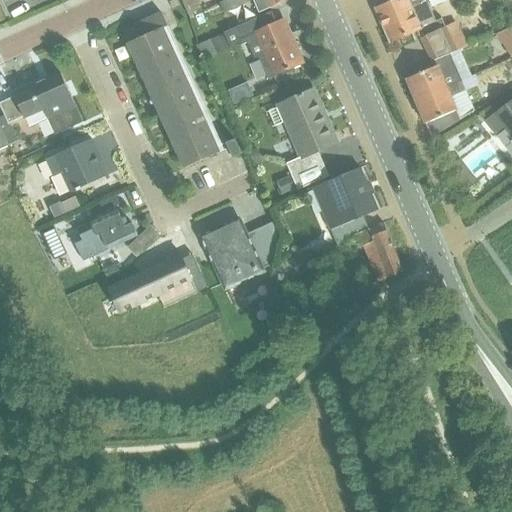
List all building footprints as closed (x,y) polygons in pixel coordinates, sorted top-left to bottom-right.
[(189,15),(202,10),(197,0),(182,0),(184,3),(189,15)] [(223,0),(220,2),(224,12),(251,0),(253,0),(258,12),(285,0),(223,0)] [(430,61),(449,54),(456,51),(440,19),(435,21),(426,1),(428,0),(395,0),(375,9),(389,42),(416,31),(430,61)] [(268,79),(273,77),(303,64),(284,20),(277,23),(272,12),(224,33),(225,34),(231,49),(241,44),(242,45),(247,43),(255,59),(258,58),(268,79)] [(162,13),(140,23),(146,37),(163,29),(168,27),(162,13)] [(128,45),(146,37),(140,23),(122,31),(128,45)] [(497,35),(511,56),(511,34),(507,28),(497,35)] [(139,70),(174,54),(163,29),(146,37),(128,45),(139,70)] [(225,34),(211,40),(217,55),(231,49),(225,34)] [(174,54),(139,70),(151,95),(186,79),(174,54)] [(414,100),(460,81),(449,54),(430,61),(433,66),(405,78),(414,100)] [(83,122),(61,74),(14,96),(14,97),(0,103),(0,105),(5,116),(0,117),(0,124),(10,146),(19,142),(10,123),(24,117),(43,109),(55,135),(83,122)] [(197,104),(186,79),(151,95),(162,119),(197,104)] [(464,90),(460,81),(414,100),(430,136),(472,110),(463,90),(464,90)] [(246,84),(227,92),(234,107),(252,99),(246,84)] [(337,142),(314,90),(269,110),(276,125),(285,121),(301,157),(286,163),(291,176),(297,188),(297,189),(329,176),(318,150),(337,142)] [(511,137),(511,98),(484,119),(495,133),(504,126),(511,137)] [(208,129),(197,104),(162,119),(173,144),(208,129)] [(0,150),(10,146),(0,124),(0,150)] [(219,153),(208,129),(173,144),(184,169),(219,153)] [(72,193),(105,178),(96,158),(100,156),(92,139),(48,160),(56,177),(63,173),(72,193)] [(256,149),(248,153),(253,165),(261,162),(256,149)] [(352,235),(367,229),(362,216),(377,210),(359,168),(312,187),(330,230),(331,229),(338,246),(352,235)] [(291,176),(276,182),(282,194),(297,188),(291,176)] [(83,261),(138,236),(132,223),(125,226),(116,207),(119,206),(115,196),(99,203),(103,213),(93,217),(95,221),(77,229),(83,241),(76,244),(83,261)] [(74,198),(62,203),(67,214),(79,208),(74,198)] [(239,220),(203,237),(226,288),(262,271),(262,269),(273,264),(280,233),(275,221),(245,234),(239,220)] [(367,229),(352,235),(358,248),(363,246),(378,281),(403,271),(383,221),(367,229)] [(298,275),(316,262),(307,249),(289,263),(298,275)] [(166,262),(108,289),(119,313),(157,295),(191,280),(181,259),(177,250),(163,256),(166,262)] [(307,346),(321,337),(294,295),(280,305),(307,346)]
